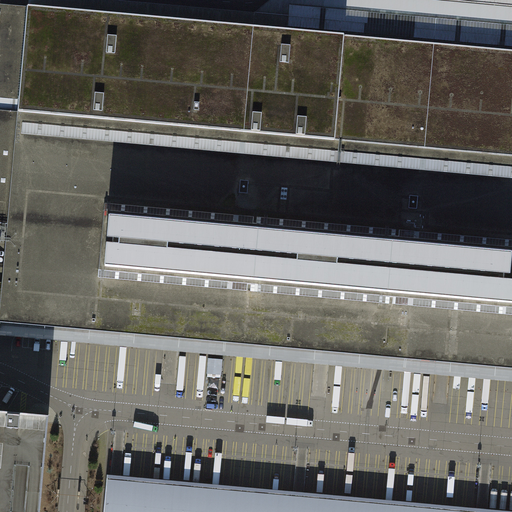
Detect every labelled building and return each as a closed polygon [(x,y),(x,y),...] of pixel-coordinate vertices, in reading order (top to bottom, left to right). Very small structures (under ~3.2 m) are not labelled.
[(1,303),(0,310),(0,321),(511,367),(511,51),(253,28),(28,7),(20,99),(18,112),(8,224),(2,289),(1,303)] [(0,110),(0,223),(8,224),(18,112),(0,110)] [(209,359),(207,374),(222,375),(223,360),(209,359)] [(0,511),(39,511),(49,415),(0,410),(0,511)] [(511,511),(511,510),(108,475),(107,491),(343,511),(511,511)] [(343,511),(107,491),(104,511),(343,511)]
